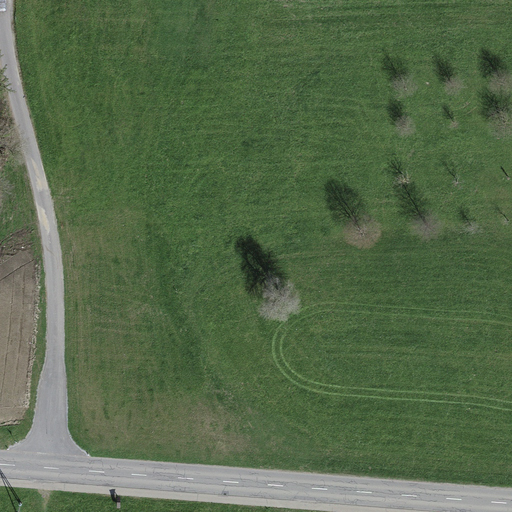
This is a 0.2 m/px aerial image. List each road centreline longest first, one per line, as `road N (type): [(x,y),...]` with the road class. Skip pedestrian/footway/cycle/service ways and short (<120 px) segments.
road 1 (tertiary): [(0,465),(511,504)]
road 2 (track): [(0,31),(45,236),(52,321),(46,468)]
